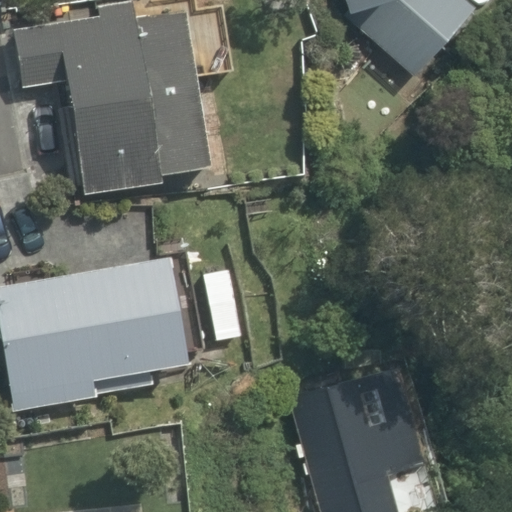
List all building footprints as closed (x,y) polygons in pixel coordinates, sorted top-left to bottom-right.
[(452,5),(450,0),(340,0),(360,58),(448,119),(503,40),(452,5)] [(97,18),(13,31),(22,87),(64,80),(82,195),(162,182),(161,172),(207,165),(182,12),(133,19),(130,2),(95,8),(97,18)] [(231,87),(221,14),(192,17),(202,91),(231,87)] [(164,256),(0,287),(0,332),(15,410),(151,384),(148,367),(184,360),(164,256)] [(244,339),(231,268),(201,273),(214,345),(244,339)] [(442,511),(413,371),(276,400),(299,511),(442,511)]
